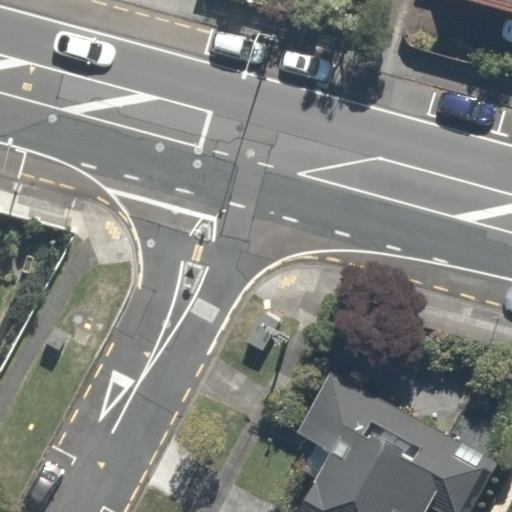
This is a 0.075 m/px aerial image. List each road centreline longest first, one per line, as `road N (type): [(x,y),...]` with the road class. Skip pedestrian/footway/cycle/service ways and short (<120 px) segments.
road 1 (residential): [(252,144),(77,511)]
road 2 (secondary): [(252,144),(511,214)]
road 3 (secondary): [(0,74),(252,144)]
road 4 (unknown): [(252,144),(305,34)]
